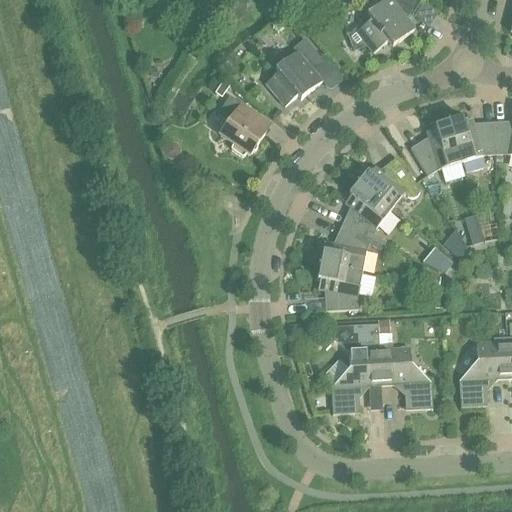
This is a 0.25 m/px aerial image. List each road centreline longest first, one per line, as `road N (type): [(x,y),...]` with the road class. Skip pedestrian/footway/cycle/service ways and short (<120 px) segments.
road 1 (residential): [(511,462),(361,471),(317,463),(289,427),(262,335),(270,224),(306,157),(376,101),(464,70)]
road 2 (track): [(152,327),(55,0)]
road 3 (track): [(205,511),(152,327)]
